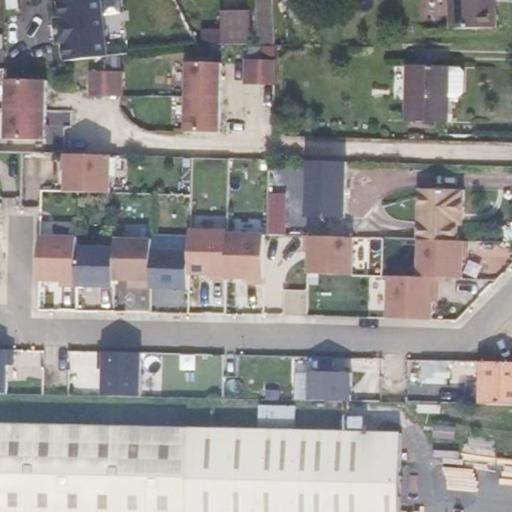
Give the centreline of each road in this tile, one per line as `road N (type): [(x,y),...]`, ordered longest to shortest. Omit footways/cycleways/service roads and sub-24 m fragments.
road 1 (residential): [(17,330),(462,343),(511,294)]
road 2 (residential): [(76,143),(511,155)]
